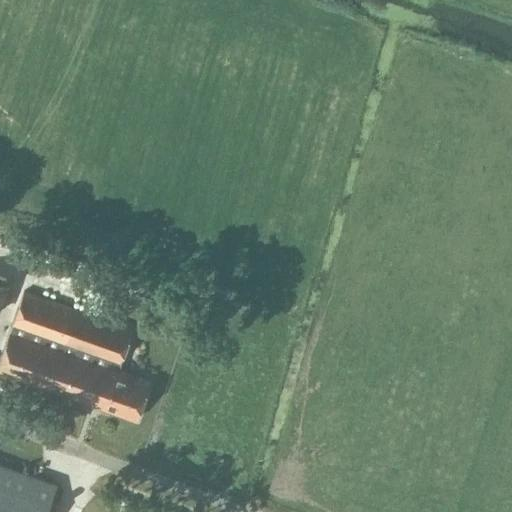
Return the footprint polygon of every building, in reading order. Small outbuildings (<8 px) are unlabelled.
[(5,259),(22,261),(25,240),(7,238),(5,259)] [(29,271),(23,287),(97,312),(103,296),(29,271)] [(0,277),(0,303),(9,280),(0,277)] [(0,369),(135,418),(148,380),(118,369),(132,329),(23,290),(0,353),(0,369)] [(0,511),(44,511),(55,483),(0,463),(0,511)]
